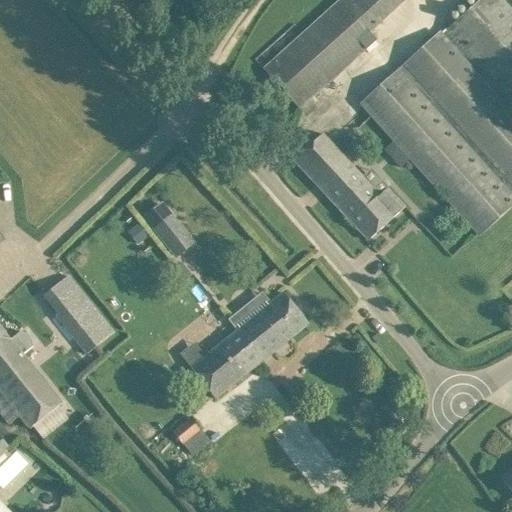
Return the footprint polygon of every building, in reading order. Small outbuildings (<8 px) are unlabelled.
[(369,31),(380,21),(360,0),(341,0),(264,70),(299,109),(376,39),(369,31)] [(511,110),(511,12),(501,0),(481,0),(446,32),(443,34),(362,108),(393,142),(476,234),(480,238),(511,208),(511,112),(511,110)] [(405,208),(392,193),(387,188),(379,195),(322,134),(293,161),(368,241),(405,208)] [(167,249),(186,235),(162,203),(143,218),(167,249)] [(138,224),(128,232),(138,244),(148,236),(138,224)] [(82,294),(55,315),(86,354),(113,333),(82,294)] [(191,368),(190,369),(215,399),(261,362),(308,324),(283,294),(271,303),(256,315),(238,330),(237,331),(236,331),(205,356),(191,368)] [(20,332),(11,341),(0,327),(0,413),(9,424),(19,416),(29,429),(58,407),(61,404),(22,355),(32,348),(31,342),(26,335),(20,332)] [(149,443),(188,412),(171,391),(132,422),(149,443)] [(183,446),(201,432),(190,418),(172,432),(183,446)] [(0,455),(9,449),(0,436),(0,455)] [(511,472),(507,475),(502,480),(511,494),(511,472)] [(9,511),(0,502),(0,511),(9,511)]
